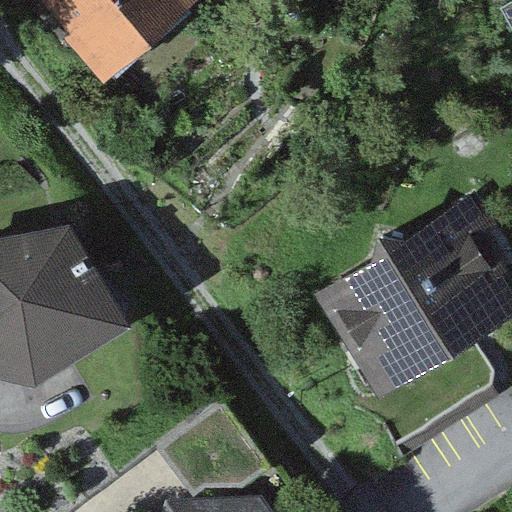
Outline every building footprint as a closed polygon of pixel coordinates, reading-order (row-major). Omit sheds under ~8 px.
[(118,82),(185,18),(168,0),(75,0),(57,17),(118,82)] [(511,0),(507,0),(498,5),(511,31),(511,0)] [(511,281),(458,204),(329,293),(400,395),(511,317),(511,281)] [(75,215),(0,233),(0,370),(37,381),(135,317),(75,215)] [(166,511),(271,511),(262,499),(172,504),(166,511)]
